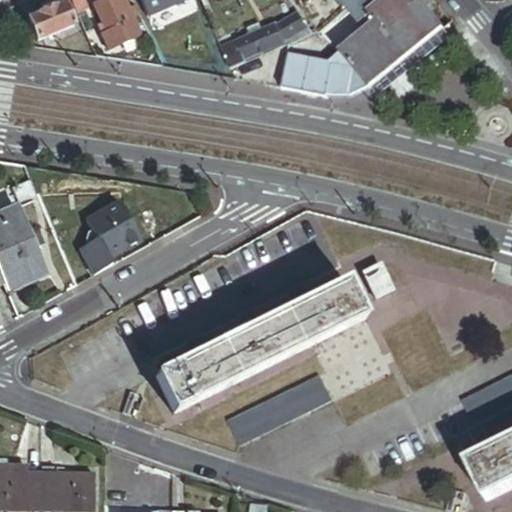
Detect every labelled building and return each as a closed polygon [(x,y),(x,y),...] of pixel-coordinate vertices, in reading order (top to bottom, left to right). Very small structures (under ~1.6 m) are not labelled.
[(70,0),(77,16),(89,10),(85,1),(86,0),(70,0)] [(138,16),(135,8),(128,12),(122,0),(107,0),(92,7),(102,26),(106,34),(100,36),(108,52),(140,37),(131,19),(138,16)] [(183,0),(141,0),(148,15),(183,0)] [(339,0),(361,25),(372,16),(410,60),(445,30),(419,0),(339,0)] [(43,16),(28,22),(37,43),(74,28),(65,7),(63,7),(61,1),(40,9),(43,16)] [(237,44),(247,63),(290,45),(290,43),(310,30),(301,15),(281,28),(279,25),(237,44)] [(290,56),(291,48),(274,55),(268,88),(332,97),(353,97),(370,92),(374,89),(410,60),(372,16),(361,25),(369,34),(333,64),(290,56)] [(102,26),(97,29),(100,36),(106,34),(102,26)] [(454,39),(445,30),(410,60),(417,68),(454,39)] [(232,74),(249,67),(247,63),(237,44),(222,51),(229,67),(232,74)] [(381,97),(417,68),(410,60),(374,89),(381,97)] [(37,197),(31,183),(14,190),(20,204),(37,197)] [(141,244),(120,206),(110,212),(128,252),(141,244)] [(0,216),(0,275),(3,283),(7,292),(46,274),(35,249),(43,245),(37,230),(29,234),(17,209),(0,216)] [(128,252),(110,212),(105,214),(111,227),(121,250),(123,256),(127,254),(126,252),(128,252)] [(121,250),(111,227),(105,214),(88,224),(99,244),(81,254),(95,279),(113,269),(110,263),(123,256),(121,250)] [(384,271),(368,280),(381,305),(397,297),(384,271)] [(352,288),(161,383),(179,419),(370,324),(352,288)] [(367,386),(355,362),(230,424),(241,448),(367,386)] [(511,408),(511,379),(464,404),(475,427),(511,408)] [(511,450),(472,471),(491,508),(511,497),(511,450)] [(0,511),(42,511),(44,478),(0,476),(0,511)] [(59,478),(44,478),(42,511),(93,511),(94,479),(59,478)]
